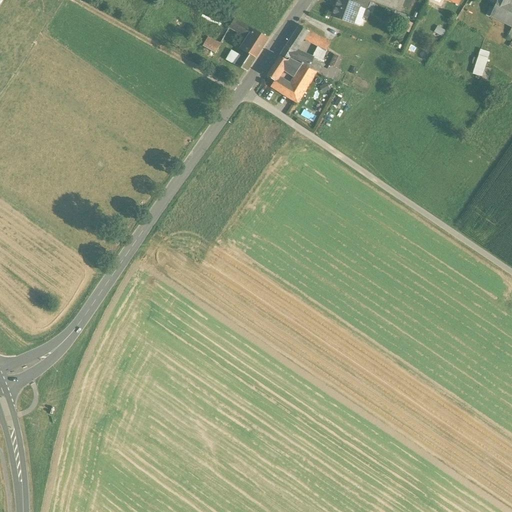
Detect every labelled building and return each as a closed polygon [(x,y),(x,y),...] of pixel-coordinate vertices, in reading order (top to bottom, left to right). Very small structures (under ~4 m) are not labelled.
[(349,3),(341,0),(339,8),(336,7),(333,17),(352,23),(358,7),(358,6),(349,3)] [(369,1),(365,0),(350,0),(349,3),(358,6),(358,7),(366,10),(369,1)] [(404,0),(391,0),(390,0),(387,0),(385,7),(399,13),(404,0)] [(506,0),(497,0),(495,6),(490,17),(511,28),(507,38),(511,40),(511,2),(507,0),(506,0)] [(255,30),(234,20),(233,21),(230,27),(250,37),(255,30)] [(299,27),(290,41),(296,45),(303,39),(305,35),(314,40),(314,39),(316,40),(318,37),(299,27)] [(250,37),(242,50),(255,58),(268,39),(255,30),(250,37)] [(329,43),(318,37),(316,40),(314,39),(314,40),(305,35),(303,39),(317,46),(312,57),(313,58),(308,69),(316,72),(319,73),(322,68),(325,63),(321,61),(329,43)] [(215,54),(220,44),(208,37),(202,46),(215,54)] [(290,41),(281,55),(288,60),(294,48),(296,45),(290,41)] [(312,57),(296,51),(297,49),(294,48),(288,60),(301,66),(308,69),(313,58),(312,57)] [(231,50),(225,59),(233,64),(239,55),(231,50)] [(255,58),(242,50),(239,55),(233,64),(246,72),(255,58)] [(319,73),(336,81),(342,71),(337,69),(342,59),(334,55),(327,70),(322,68),(319,73)] [(487,58),(479,56),(473,74),(481,77),(480,81),(487,83),(491,70),(484,68),(487,58)] [(280,57),(267,77),(274,81),(275,82),(278,77),(285,67),(288,62),(280,57)] [(301,66),(289,61),(288,62),(285,67),(297,73),(301,66)] [(297,73),(290,85),(278,77),(275,82),(274,81),(271,86),(298,103),(316,72),(308,69),(301,66),(297,73)]
